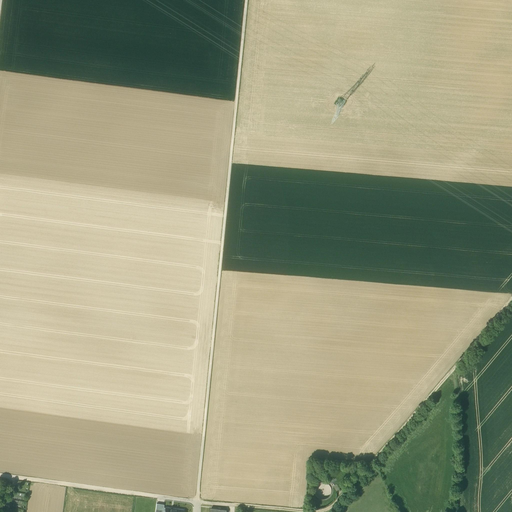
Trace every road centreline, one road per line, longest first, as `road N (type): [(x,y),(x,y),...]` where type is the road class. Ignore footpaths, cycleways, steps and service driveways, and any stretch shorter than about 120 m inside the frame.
road 1 (track): [(196,502),(246,0)]
road 2 (track): [(196,502),(330,509),(511,299)]
road 3 (track): [(0,474),(151,496)]
